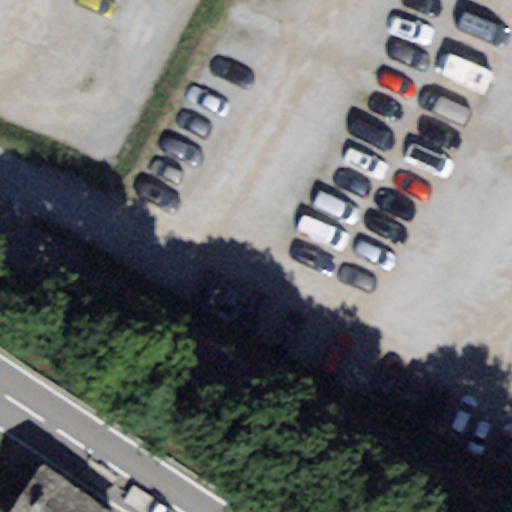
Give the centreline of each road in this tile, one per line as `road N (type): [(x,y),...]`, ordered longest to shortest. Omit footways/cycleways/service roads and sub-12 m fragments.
road 1 (unclassified): [(507,511),(207,319),(0,204)]
road 2 (tertiary): [(0,391),(182,511)]
